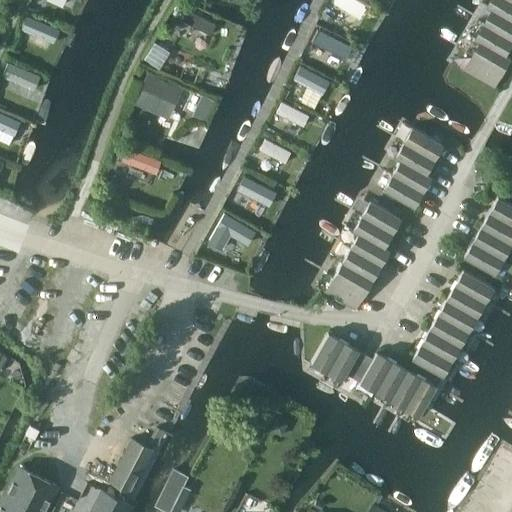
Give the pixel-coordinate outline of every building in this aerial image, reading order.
[(511,0),(490,0),(487,6),(492,9),(511,20),(511,0)] [(484,23),(511,39),(511,20),(492,9),(484,23)] [(511,42),(511,39),(484,23),(476,38),(481,41),(505,55),(505,54),(511,42)] [(472,56),(502,72),(510,57),(505,54),(505,55),(481,41),(472,56)] [(502,72),(472,56),(464,70),(493,87),(502,72)] [(402,142),(432,158),(440,143),(411,127),(402,142)] [(432,158),(402,142),(394,157),(399,160),(423,173),(424,173),(432,158)] [(390,174),(420,191),(429,175),(424,173),(423,173),(399,160),(390,174)] [(420,191),(390,174),(382,189),(412,206),(420,191)] [(488,211),(511,225),(511,205),(496,196),(488,211)] [(361,215),(390,232),(398,216),(369,200),(361,215)] [(479,226),(509,243),(511,237),(511,225),(488,211),(479,226)] [(390,232),(361,215),(352,230),(357,233),(381,247),(382,246),(390,232)] [(471,241),(500,257),(509,243),(479,226),(471,241)] [(349,248),(378,264),(387,249),(382,246),(381,247),(357,233),(349,248)] [(500,257),(471,241),(462,256),(492,272),(500,257)] [(340,262),(370,279),(378,264),(349,248),(340,262)] [(332,277),(362,293),(370,279),(340,262),(332,277)] [(453,284),(482,301),(491,286),(462,269),(453,284)] [(362,293),(332,277),(324,291),(353,308),(362,293)] [(445,299),(474,316),(482,301),(453,284),(445,299)] [(436,313),(466,330),(474,316),(445,299),(436,313)] [(428,328),(458,345),(466,330),(436,313),(428,328)] [(420,343),(449,359),(458,345),(428,328),(420,343)] [(325,370),(342,341),(327,333),(310,362),(325,370)] [(342,341),(325,370),(341,379),(357,350),(342,341)] [(449,359),(420,343),(411,358),(441,374),(449,359)] [(374,389),(390,360),(375,351),(359,381),(374,389)] [(390,360),(374,389),(389,397),(405,368),(390,360)] [(405,368),(389,397),(403,405),(420,376),(405,368)] [(419,414),(435,385),(420,376),(403,405),(419,414)] [(265,427),(271,416),(257,409),(251,419),(265,427)] [(281,435),(286,425),(275,419),(270,429),(281,435)] [(30,425),(25,434),(34,438),(38,430),(30,425)] [(130,437),(109,480),(130,491),(152,448),(130,437)] [(42,511),(56,485),(19,467),(0,504),(0,511),(42,511)] [(154,506),(166,511),(179,511),(191,490),(182,486),(187,476),(173,469),(154,506)] [(127,511),(131,504),(100,488),(87,511),(127,511)]
